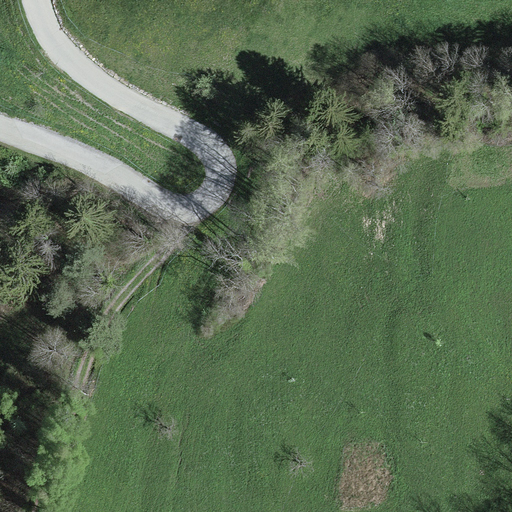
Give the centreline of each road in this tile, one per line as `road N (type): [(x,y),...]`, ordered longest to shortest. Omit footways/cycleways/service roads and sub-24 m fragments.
road 1 (residential): [(0,128),(174,206),(192,207),(216,185),(210,149),(67,56),(37,0)]
road 2 (track): [(209,198),(96,326),(35,511)]
